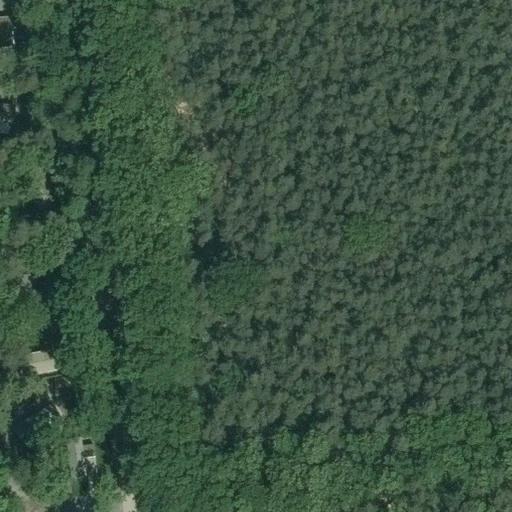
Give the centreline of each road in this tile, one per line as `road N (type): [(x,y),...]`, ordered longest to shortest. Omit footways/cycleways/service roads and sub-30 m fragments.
road 1 (unclassified): [(141,511),(80,0)]
road 2 (track): [(137,490),(511,453)]
